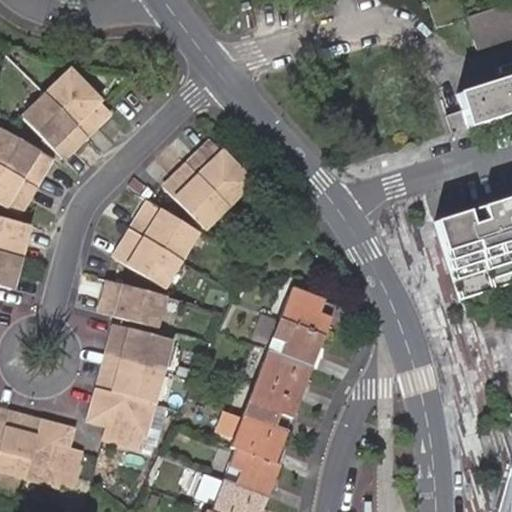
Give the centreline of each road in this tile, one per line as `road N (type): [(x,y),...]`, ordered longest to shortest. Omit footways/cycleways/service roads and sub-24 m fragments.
road 1 (residential): [(215,71),(82,205),(48,325)]
road 2 (residential): [(399,325),(351,432),(330,511)]
road 3 (residential): [(437,511),(423,405),(399,325)]
road 4 (residential): [(399,325),(384,388),(389,511)]
road 5 (residential): [(511,153),(336,207)]
road 6 (residential): [(354,0),(362,29),(215,71)]
road 7 (residential): [(336,207),(215,71)]
road 8 (residential): [(48,325),(28,326),(13,338),(8,358),(16,376),(33,386),(54,383),(69,368),(70,347)]
road 9 (residential): [(399,325),(336,207)]
